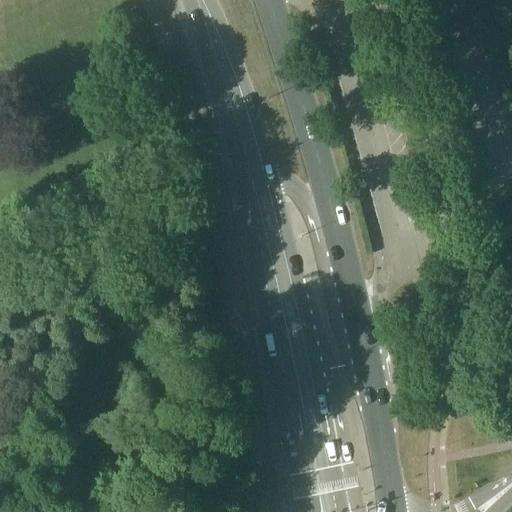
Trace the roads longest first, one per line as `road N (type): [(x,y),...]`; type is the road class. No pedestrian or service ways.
road 1 (primary): [(203,0),(265,171),(336,511)]
road 2 (primary): [(392,511),(340,234),(270,0)]
